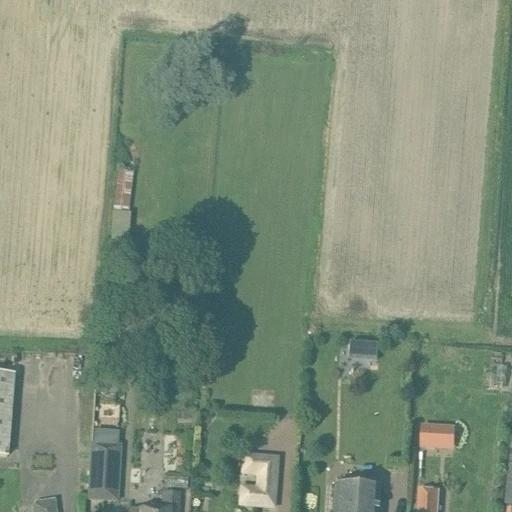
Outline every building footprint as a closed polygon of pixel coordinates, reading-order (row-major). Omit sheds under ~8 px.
[(132,243),(135,172),(115,171),(112,242),(132,243)] [(97,368),(95,393),(117,395),(118,370),(97,368)] [(15,376),(0,374),(0,457),(8,459),(15,376)] [(422,426),(420,450),(438,451),(438,445),(455,445),(455,428),(422,426)] [(118,446),(89,444),(87,500),(116,501),(118,446)] [(275,462),(243,459),(242,475),(258,477),(256,492),(240,491),(239,507),(271,510),(275,462)] [(377,511),(378,489),(334,486),(332,511),(377,511)] [(437,511),(438,492),(418,491),(417,511),(437,511)] [(162,494),(162,511),(130,510),(129,511),(178,511),(179,494),(162,494)] [(36,511),(61,511),(59,499),(35,503),(36,511)]
